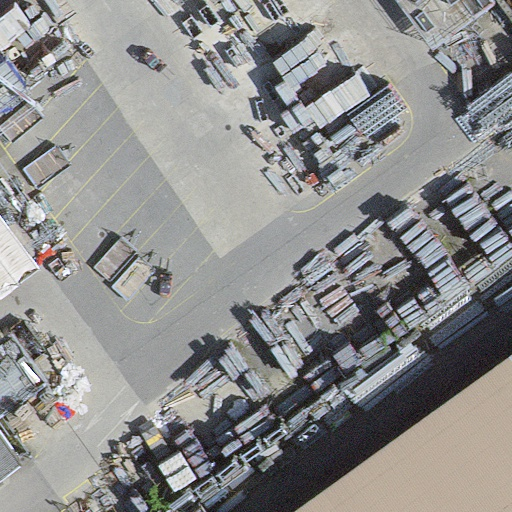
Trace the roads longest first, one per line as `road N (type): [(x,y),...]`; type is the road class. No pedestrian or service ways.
road 1 (unknown): [(78,381),(511,56)]
road 2 (unknown): [(207,284),(55,98)]
road 3 (unknown): [(0,267),(78,381)]
